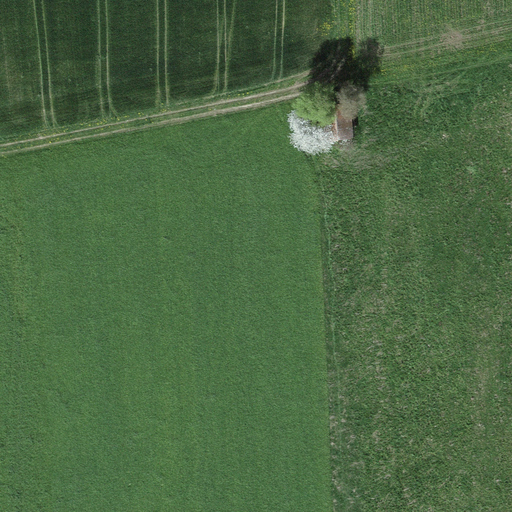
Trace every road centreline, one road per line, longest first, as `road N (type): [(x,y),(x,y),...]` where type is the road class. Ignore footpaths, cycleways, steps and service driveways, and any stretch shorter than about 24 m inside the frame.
road 1 (track): [(0,145),(305,92),(334,65),(343,42),(342,0)]
road 2 (track): [(325,79),(511,41)]
